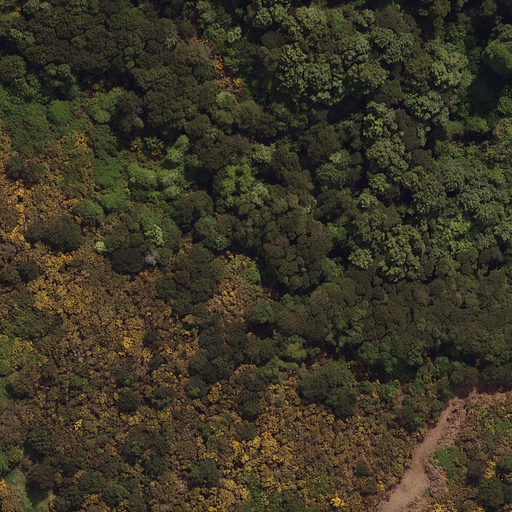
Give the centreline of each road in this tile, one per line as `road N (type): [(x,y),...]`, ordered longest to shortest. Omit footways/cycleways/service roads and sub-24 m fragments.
road 1 (track): [(146,511),(144,465),(158,393),(144,334),(93,296),(0,305)]
road 2 (track): [(511,386),(464,406),(413,511)]
